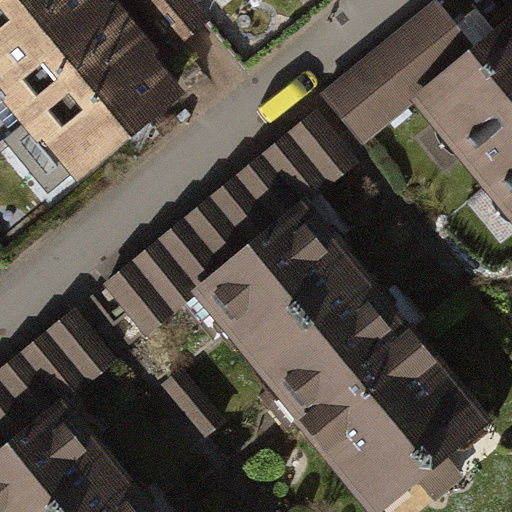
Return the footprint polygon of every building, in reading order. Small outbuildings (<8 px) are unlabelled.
[(0,0),(0,40),(47,0),(0,0)] [(129,33),(101,0),(47,0),(0,40),(0,87),(26,119),(129,33)] [(187,0),(137,0),(174,44),(204,20),(187,0)] [(429,6),(320,96),(367,152),(424,105),(476,62),(429,6)] [(179,92),(129,33),(26,119),(76,178),(179,92)] [(511,33),(476,62),(424,105),(511,212),(511,33)] [(309,114),(103,286),(144,335),(194,294),(302,205),(351,164),(309,114)] [(403,328),(302,205),(194,294),(294,417),(403,328)] [(67,317),(0,371),(0,455),(65,402),(108,367),(67,317)] [(421,511),(501,448),(403,328),(294,417),(371,511),(421,511)] [(158,511),(65,402),(0,455),(0,511),(158,511)]
